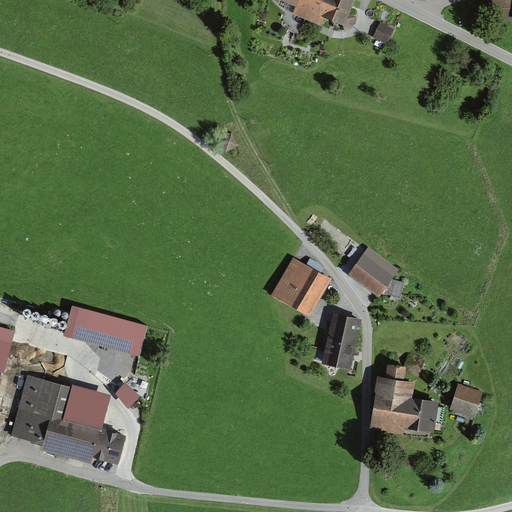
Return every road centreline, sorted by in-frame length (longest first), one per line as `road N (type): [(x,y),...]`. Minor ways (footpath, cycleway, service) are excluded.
road 1 (track): [(12,453),(157,492),(363,508)]
road 2 (unclassified): [(0,50),(110,89),(183,127),(281,212)]
road 3 (track): [(281,212),(368,317),(363,508)]
road 4 (track): [(218,0),(234,109),(301,233)]
road 5 (unknown): [(129,485),(136,424),(81,368),(68,335)]
road 6 (unclassified): [(398,0),(511,56)]
